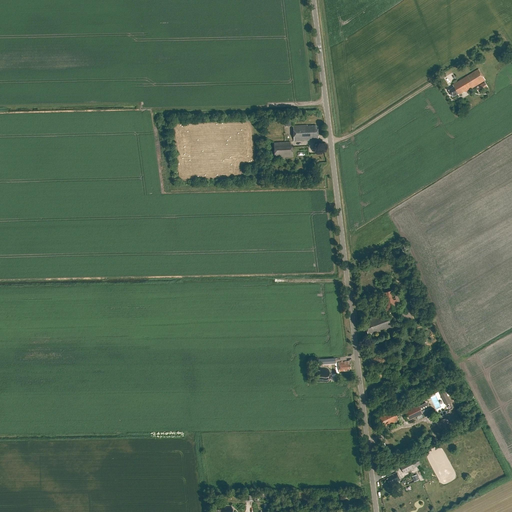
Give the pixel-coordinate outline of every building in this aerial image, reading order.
[(449,90),(452,96),(453,97),(458,94),(459,95),(464,92),(464,93),(468,91),(485,80),(479,69),(453,85),(454,87),(449,90)] [(479,93),(488,87),(485,82),(476,88),(479,93)] [(293,126),(294,141),(318,140),(318,129),(316,129),(316,126),(307,126),(307,125),(293,126)] [(274,158),(292,157),(292,147),(289,142),(273,143),(274,158)] [(403,307),(398,289),(380,294),(383,305),(381,306),(382,309),(384,308),(386,313),(374,318),(371,319),(371,320),(367,322),(367,323),(364,324),(367,334),(370,333),(371,335),(393,327),(387,313),(403,307)] [(400,313),(404,323),(413,320),(409,310),(400,313)] [(349,369),(351,369),(350,364),(349,364),(349,362),(344,362),(344,363),(338,363),(339,372),(344,371),(344,372),(349,371),(349,369)] [(418,406),(422,413),(429,409),(426,403),(418,406)] [(404,412),(409,421),(416,417),(418,420),(423,417),(422,414),(418,405),(404,412)] [(465,416),(459,408),(456,410),(462,418),(465,416)] [(385,426),(398,420),(393,410),(380,416),(380,417),(379,418),(382,426),(384,425),(385,426)] [(438,426),(433,428),(436,433),(448,427),(444,419),(441,420),(441,419),(435,422),(438,426)] [(403,473),(415,468),(420,465),(417,457),(400,466),(400,465),(399,466),(403,473)] [(396,473),(387,477),(388,479),(386,479),(390,486),(395,484),(395,483),(400,480),(396,473)]
